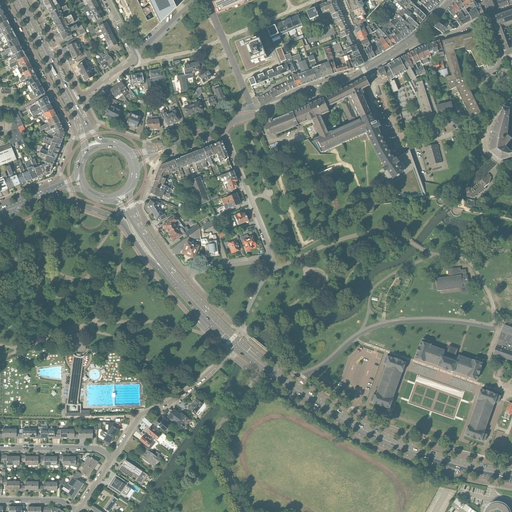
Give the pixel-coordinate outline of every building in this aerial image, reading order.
[(42,0),(50,14),(60,9),(56,1),(58,0),(57,0),(42,0)] [(157,26),(175,9),(171,0),(123,0),(142,40),(157,26)] [(327,0),(328,2),(320,6),(323,12),(327,11),(329,10),(331,16),(341,12),(335,0),(327,0)] [(344,0),(350,14),(349,15),(355,29),(356,29),(363,24),(366,20),(365,20),(364,16),(366,15),(364,9),(365,9),(364,5),(369,3),(369,4),(371,10),(376,8),(374,2),(373,3),(373,1),(376,0),(377,0),(378,1),(379,3),(386,1),(385,0),(344,0)] [(402,10),(404,12),(409,16),(411,13),(408,10),(407,9),(397,0),(395,0),(393,3),(400,9),(402,11),(402,10)] [(415,13),(418,9),(414,6),(408,0),(397,0),(407,9),(408,10),(410,8),(415,13)] [(430,13),(434,8),(427,0),(422,0),(420,3),(430,13)] [(459,0),(455,4),(460,11),(465,8),(459,0)] [(471,6),(473,9),(475,8),(470,0),(459,0),(465,8),(466,10),(467,9),(471,6),(470,6),(471,6)] [(480,6),(479,4),(476,1),(475,0),(470,0),(475,8),(476,8),(480,6)] [(484,4),(483,2),(479,4),(484,15),(495,11),(496,10),(492,0),(491,0),(489,2),(484,4)] [(496,0),(497,2),(499,7),(500,9),(509,5),(507,0),(496,0)] [(88,12),(97,7),(95,1),(87,5),(85,6),(88,12)] [(457,16),(459,15),(462,13),(460,11),(455,4),(452,6),(450,7),(457,16)] [(53,21),(62,16),(61,13),(68,10),(66,6),(60,9),(50,14),(53,21)] [(480,16),(484,15),(480,6),(476,8),(477,10),(480,16)] [(87,16),(88,18),(90,17),(93,16),(100,12),(97,7),(88,12),(89,15),(87,16)] [(458,18),(457,16),(450,7),(447,10),(455,20),(458,18)] [(315,8),(306,12),(310,21),(319,17),(315,8)] [(419,26),(423,21),(418,17),(416,19),(414,16),(416,14),(415,13),(410,8),(408,10),(411,13),(409,16),(411,19),(414,21),(419,26)] [(460,11),(462,13),(459,15),(457,16),(458,18),(463,26),(467,23),(472,21),(468,14),(467,11),(466,10),(465,8),(460,11)] [(402,17),(399,14),(402,11),(400,9),(396,13),(398,15),(395,17),(412,33),(415,30),(406,21),(402,17)] [(418,17),(423,21),(426,17),(418,9),(415,13),(416,14),(418,17)] [(411,19),(409,16),(404,12),(402,10),(402,11),(399,14),(402,17),(406,21),(415,30),(417,28),(419,26),(414,21),(411,19)] [(472,12),(468,14),(472,21),(476,19),(477,18),(480,16),(477,10),(473,12),(472,12)] [(511,10),(492,18),(506,56),(511,53),(511,10)] [(100,12),(93,16),(94,18),(96,21),(103,18),(100,12)] [(344,20),(341,12),(331,16),(333,19),(334,19),(335,21),(334,21),(336,24),(336,23),(339,22),(344,20)] [(53,21),(56,27),(72,19),(70,15),(63,19),(62,16),(53,21)] [(290,19),(295,30),(303,26),(302,25),(303,24),(301,20),(302,20),(299,15),(290,19)] [(405,39),(412,33),(395,17),(393,19),(390,22),(391,23),(393,26),(396,29),(405,39)] [(60,34),(69,29),(67,26),(74,23),(72,19),(56,27),(60,34)] [(295,30),(290,19),(282,22),(287,33),(295,30)] [(344,32),(349,30),(344,20),(339,22),(336,23),(338,27),(341,26),(343,31),(340,32),(341,34),(344,32)] [(356,29),(358,34),(369,25),(366,20),(363,24),(356,29)] [(0,31),(10,26),(7,21),(0,24),(0,31)] [(368,36),(376,32),(380,29),(373,21),(370,24),(370,25),(369,25),(358,34),(361,42),(367,38),(366,37),(368,36)] [(386,29),(385,28),(387,25),(391,23),(390,22),(389,21),(385,24),(384,21),(379,26),(382,30),(382,31),(386,36),(394,46),(397,44),(390,35),(387,31),(386,29)] [(447,29),(447,28),(450,32),(456,29),(450,24),(447,21),(443,27),(447,29)] [(279,36),(287,33),(282,22),(275,25),(279,36)] [(98,27),(101,33),(109,29),(106,23),(98,27)] [(443,34),(445,31),(447,29),(443,27),(438,23),(437,24),(433,27),(438,31),(443,34)] [(76,25),(69,29),(60,34),(63,40),(65,39),(66,41),(67,41),(72,39),(71,36),(71,35),(74,34),(73,32),(78,29),(76,25)] [(281,39),(279,36),(275,25),(267,29),(272,40),(273,42),(281,39)] [(400,42),(394,33),(392,34),(390,32),(391,32),(389,30),(390,29),(387,25),(385,28),(386,29),(387,31),(390,35),(397,44),(400,42)] [(0,38),(1,38),(13,32),(10,26),(0,31),(0,38)] [(102,35),(104,38),(111,34),(109,29),(101,33),(99,34),(96,35),(95,35),(96,37),(96,38),(100,36),(102,35)] [(385,52),(391,48),(383,38),(386,36),(382,31),(380,29),(376,32),(382,39),(379,41),(385,52)] [(400,42),(405,39),(396,29),(392,31),(394,33),(400,42)] [(341,39),(346,37),(351,34),(349,30),(344,32),(341,34),(339,35),(336,36),(337,38),(340,37),(341,39)] [(6,43),(16,39),(13,32),(1,38),(2,40),(1,41),(2,43),(3,43),(4,44),(6,43)] [(447,86),(467,80),(465,78),(462,78),(454,50),(461,48),(462,50),(463,52),(464,53),(466,50),(467,51),(468,51),(470,52),(471,51),(479,68),(487,64),(479,49),(483,47),(478,32),(442,42),(445,51),(443,51),(443,53),(446,64),(448,64),(451,75),(449,76),(445,77),(447,86)] [(107,43),(114,39),(111,34),(104,38),(107,43)] [(350,48),(356,46),(351,34),(346,37),(348,43),(345,45),(346,49),(350,48)] [(391,48),(394,46),(386,36),(383,38),(391,48)] [(382,54),(385,52),(379,41),(377,37),(374,39),(376,44),(377,47),(382,54)] [(70,53),(81,48),(83,47),(82,44),(79,45),(77,42),(75,38),(67,43),(68,46),(67,47),(67,48),(66,49),(67,50),(68,51),(70,53)] [(370,43),(368,40),(367,38),(361,42),(363,46),(366,45),(368,44),(370,43)] [(7,44),(2,46),(5,52),(19,45),(16,39),(6,43),(7,44)] [(114,39),(107,43),(105,44),(109,52),(118,47),(114,39)] [(255,42),(246,46),(252,63),(267,57),(261,40),(255,42)] [(302,40),(295,43),(297,49),(304,46),(302,40)] [(438,72),(445,98),(450,97),(447,86),(445,77),(449,76),(446,64),(443,53),(439,53),(435,42),(428,45),(431,61),(434,73),(438,72)] [(9,54),(11,57),(22,51),(19,45),(5,52),(1,54),(2,57),(9,54)] [(429,62),(431,61),(428,45),(421,47),(415,50),(421,61),(422,64),(425,63),(426,63),(427,64),(430,63),(429,62)] [(285,56),(281,47),(276,49),(281,62),(286,60),(285,56)] [(336,68),(334,63),(332,58),(328,47),(323,49),(328,61),(328,62),(330,65),(334,74),(338,73),(348,70),(344,57),(340,58),(342,66),(336,68)] [(373,49),(372,47),(369,48),(365,50),(370,61),(376,57),(373,49)] [(376,57),(382,54),(377,47),(373,49),(376,57)] [(84,54),(85,53),(87,57),(92,54),(90,51),(87,52),(81,48),(70,53),(70,54),(70,55),(71,57),(72,57),(73,59),(84,54)] [(354,69),(359,67),(355,59),(353,53),(350,48),(346,49),(354,69)] [(348,70),(354,69),(346,49),(342,51),(344,57),(348,70)] [(415,71),(418,76),(419,76),(425,73),(426,72),(423,66),(419,67),(417,63),(421,61),(415,50),(410,53),(416,65),(418,69),(415,71)] [(8,62),(10,65),(25,57),(22,51),(11,57),(10,57),(12,60),(8,62)] [(355,59),(361,56),(358,51),(353,53),(355,59)] [(102,53),(100,55),(108,65),(113,62),(113,61),(116,59),(112,55),(109,57),(106,53),(104,55),(102,53)] [(413,66),(416,65),(410,53),(407,55),(413,66)] [(305,60),(302,62),(299,54),(293,57),(292,57),(290,54),(288,55),(285,56),(286,60),(291,73),(293,76),(297,88),(303,85),(310,83),(317,80),(313,68),(312,67),(309,69),(305,60)] [(103,69),(108,65),(100,55),(98,56),(100,58),(96,60),(101,66),(99,67),(102,70),(103,69)] [(334,74),(330,65),(328,62),(318,66),(313,55),(308,57),(312,67),(313,68),(317,80),(322,78),(334,74)] [(418,76),(415,71),(413,66),(407,55),(404,57),(415,78),(416,77),(418,76)] [(355,59),(359,67),(363,64),(364,64),(364,63),(361,56),(355,59)] [(16,66),(18,68),(28,63),(25,57),(10,65),(9,66),(10,69),(16,66)] [(393,79),(403,74),(406,72),(411,80),(414,78),(415,78),(404,57),(396,61),(384,67),(387,76),(389,81),(394,93),(399,91),(394,80),(394,81),(393,79)] [(81,75),(92,69),(91,66),(89,66),(88,67),(85,62),(76,66),(79,72),(80,75),(81,75)] [(191,64),(193,74),(195,73),(196,73),(196,72),(197,72),(197,71),(199,71),(200,71),(205,68),(202,62),(199,64),(198,63),(191,64)] [(277,68),(280,75),(282,74),(290,72),(286,62),(281,63),(282,66),(277,68)] [(20,75),(31,69),(28,63),(18,68),(17,68),(20,75)] [(186,79),(193,78),(193,74),(191,64),(184,65),(184,68),(183,68),(184,75),(179,76),(182,89),(180,90),(180,93),(188,91),(186,79)] [(375,73),(375,74),(374,74),(376,76),(377,75),(377,76),(378,76),(379,76),(380,75),(379,75),(380,75),(382,79),(383,78),(383,79),(387,76),(384,67),(378,71),(377,72),(375,73)] [(268,72),(271,79),(273,78),(280,75),(277,68),(268,72)] [(20,83),(24,81),(35,75),(31,69),(20,75),(22,78),(19,80),(20,83)] [(91,74),(94,72),(92,69),(81,75),(84,82),(85,81),(85,82),(88,81),(88,80),(93,77),(91,74)] [(146,79),(148,91),(152,90),(151,82),(161,80),(166,79),(165,72),(160,73),(160,70),(149,72),(150,78),(146,79)] [(208,72),(199,77),(203,84),(209,80),(208,79),(212,76),(210,74),(209,74),(208,72)] [(258,76),(261,83),(264,82),(271,79),(268,72),(258,76)] [(135,75),(137,86),(137,88),(144,87),(142,74),(135,75)] [(29,86),(38,81),(35,75),(24,81),(26,83),(27,82),(29,86)] [(133,86),(137,86),(135,75),(131,76),(131,77),(128,78),(129,81),(129,84),(131,86),(133,86)] [(261,83),(258,76),(249,80),(251,87),(261,83)] [(370,86),(367,81),(371,79),(370,79),(371,78),(370,76),(369,77),(369,76),(366,78),(354,84),(351,85),(351,86),(324,99),(309,105),(309,106),(294,113),(293,112),(293,113),(272,121),(272,120),(271,120),(270,121),(270,122),(264,125),(268,136),(274,134),(274,136),(296,127),(296,128),(298,128),(299,128),(300,127),(299,126),(309,122),(313,120),(315,125),(313,126),(316,132),(318,132),(320,137),(314,139),(315,141),(317,144),(321,153),(323,152),(324,153),(347,142),(354,139),(367,134),(367,135),(369,138),(370,141),(374,150),(377,156),(380,161),(383,166),(384,167),(382,168),(385,172),(384,174),(388,180),(393,179),(393,180),(404,172),(403,172),(404,172),(405,170),(406,168),(402,162),(400,162),(397,158),(395,159),(394,158),(389,149),(386,144),(383,137),(382,135),(379,128),(381,127),(379,122),(377,123),(377,121),(375,122),(372,116),(374,115),(364,94),(367,93),(365,89),(370,86)] [(291,90),(297,88),(293,76),(286,79),(287,82),(291,90)] [(414,78),(411,80),(409,81),(416,93),(418,92),(415,83),(414,78)] [(447,86),(450,97),(451,102),(436,106),(438,115),(439,115),(439,116),(447,113),(454,111),(456,115),(467,110),(472,119),(482,114),(466,83),(468,82),(467,80),(447,86)] [(32,92),(41,88),(38,81),(29,86),(27,87),(30,93),(32,92)] [(415,83),(418,92),(424,121),(434,118),(422,81),(415,83)] [(283,94),(291,90),(287,82),(280,86),(281,86),(283,94)] [(116,86),(121,94),(123,95),(125,93),(126,92),(131,97),(130,99),(136,99),(133,95),(130,90),(129,89),(127,87),(125,88),(121,83),(116,86)] [(213,96),(217,106),(219,105),(227,102),(226,99),(224,100),(218,85),(213,87),(214,90),(213,90),(215,94),(214,95),(214,96),(213,96)] [(119,96),(121,94),(116,86),(109,92),(112,95),(113,95),(115,98),(118,95),(119,96)] [(32,92),(35,99),(44,94),(41,88),(32,92)] [(280,96),(276,88),(273,89),(269,91),(270,92),(273,99),(280,96)] [(216,107),(217,106),(213,96),(209,98),(209,97),(206,98),(207,99),(206,99),(210,109),(213,108),(216,107)] [(261,105),(265,103),(262,96),(257,99),(261,105)] [(29,110),(31,114),(49,104),(46,97),(34,103),(36,106),(29,110)] [(105,116),(116,121),(121,110),(115,107),(118,101),(111,99),(109,97),(107,99),(106,99),(104,100),(107,102),(111,104),(105,116)] [(202,111),(201,107),(202,107),(200,101),(197,102),(195,98),(192,100),(194,104),(191,105),(194,114),(198,112),(198,113),(199,113),(200,113),(200,114),(201,114),(201,113),(202,113),(202,112),(202,111)] [(185,107),(183,108),(186,117),(187,117),(187,118),(188,118),(189,118),(190,117),(190,116),(190,115),(194,114),(191,105),(188,106),(186,102),(183,103),(185,107)] [(39,114),(40,116),(52,110),(49,104),(31,114),(32,117),(39,114)] [(510,107),(510,104),(505,104),(504,107),(492,131),(489,151),(490,153),(499,159),(501,160),(511,157),(511,139),(511,140),(511,139),(511,137),(510,137),(508,135),(510,107)] [(169,114),(173,124),(177,123),(176,122),(179,121),(178,119),(176,111),(175,111),(174,107),(170,109),(172,113),(169,114)] [(170,126),(173,124),(169,114),(167,115),(165,109),(164,109),(161,111),(163,116),(166,124),(167,126),(169,125),(170,126)] [(36,120),(38,125),(43,122),(55,116),(52,110),(40,116),(41,117),(38,118),(36,120)] [(126,118),(128,118),(126,125),(136,129),(137,127),(136,127),(140,117),(130,113),(130,114),(128,113),(126,118)] [(55,116),(43,122),(45,125),(38,129),(40,132),(44,130),(59,122),(55,116)] [(52,133),(62,128),(59,122),(44,130),(46,133),(49,131),(50,133),(52,133)] [(20,134),(26,131),(23,125),(18,128),(20,134)] [(52,136),(62,140),(64,133),(62,128),(52,133),(52,136)] [(42,139),(60,146),(62,140),(52,136),(51,136),(50,139),(45,137),(44,138),(43,138),(42,139)] [(60,146),(42,139),(40,139),(39,140),(43,141),(42,144),(47,145),(45,148),(58,152),(60,146)] [(308,140),(296,146),(315,170),(328,164),(343,158),(343,155),(321,154),(320,154),(321,153),(317,144),(315,141),(311,143),(308,140)] [(227,173),(233,171),(230,165),(228,166),(226,162),(229,161),(222,144),(220,142),(216,144),(222,159),(221,159),(223,164),(227,173)] [(279,148),(277,143),(268,147),(269,151),(279,148)] [(220,165),(223,164),(221,159),(222,159),(216,144),(209,147),(213,159),(214,159),(215,162),(219,161),(219,163),(220,165)] [(430,166),(442,163),(437,144),(425,147),(430,166)] [(211,160),(213,159),(209,147),(203,149),(208,163),(209,166),(213,165),(211,160)] [(0,165),(16,160),(11,148),(0,152),(0,165)] [(40,154),(55,159),(58,152),(45,148),(44,151),(40,150),(39,151),(39,153),(40,154)] [(206,164),(208,163),(203,149),(196,152),(201,162),(202,164),(203,169),(203,168),(207,167),(206,164)] [(409,150),(397,158),(400,162),(402,162),(406,168),(405,170),(404,172),(403,172),(404,172),(393,180),(388,183),(391,187),(394,190),(398,193),(403,195),(407,197),(412,197),(417,197),(421,196),(426,195),(409,150)] [(202,164),(201,162),(196,152),(191,154),(194,164),(195,165),(195,164),(196,167),(201,166),(201,165),(202,164)] [(53,165),(55,159),(40,154),(39,157),(42,158),(41,161),(44,162),(53,165)] [(189,166),(194,164),(191,154),(186,156),(189,166)] [(179,159),(186,175),(187,177),(190,176),(188,169),(190,168),(189,166),(186,156),(179,159)] [(44,175),(40,166),(39,164),(36,165),(34,159),(32,160),(31,161),(37,177),(44,175)] [(183,176),(186,175),(179,159),(174,161),(181,179),(183,182),(185,181),(183,176)] [(37,177),(31,161),(25,163),(31,180),(37,177)] [(177,181),(178,181),(181,179),(174,161),(167,164),(171,175),(172,174),(174,173),(177,181)] [(40,166),(44,175),(49,173),(51,171),(53,165),(44,162),(45,164),(40,166)] [(170,187),(171,187),(173,186),(172,182),(174,181),(171,175),(167,164),(162,166),(168,182),(170,187)] [(8,166),(5,167),(9,176),(14,187),(20,185),(16,175),(13,177),(8,166)] [(25,182),(31,180),(27,169),(24,170),(22,166),(19,167),(19,168),(25,182)] [(156,176),(168,182),(162,166),(160,166),(159,167),(156,176)] [(20,185),(25,182),(19,168),(17,169),(16,169),(17,173),(15,174),(16,175),(20,185)] [(7,189),(14,187),(9,176),(6,176),(4,171),(1,172),(3,179),(7,189)] [(224,182),(235,177),(233,171),(227,173),(217,177),(218,180),(219,181),(223,179),(224,182)] [(477,196),(486,189),(485,188),(489,184),(491,177),(488,174),(479,182),(472,188),(470,189),(468,187),(463,192),(465,194),(465,195),(466,196),(474,198),(477,196)] [(171,189),(171,187),(170,187),(168,182),(156,176),(154,181),(171,189)] [(205,189),(204,187),(200,177),(189,181),(189,182),(195,197),(197,203),(201,205),(210,202),(210,201),(208,198),(205,189)] [(235,177),(224,182),(223,182),(225,185),(224,186),(226,189),(227,188),(229,191),(236,189),(235,187),(236,187),(234,182),(237,181),(235,177)] [(154,181),(152,187),(164,192),(169,195),(171,189),(154,181)] [(164,192),(152,187),(149,194),(153,195),(153,196),(161,199),(163,195),(164,195),(163,196),(168,198),(169,195),(164,192)] [(220,205),(221,206),(238,199),(236,194),(232,195),(231,195),(230,196),(229,196),(225,198),(221,199),(221,200),(222,204),(220,205)] [(148,209),(150,209),(155,216),(154,218),(154,219),(157,219),(163,215),(160,211),(160,209),(162,205),(163,202),(153,198),(152,201),(150,201),(147,208),(148,209)] [(238,199),(221,206),(221,207),(224,206),(225,210),(228,209),(229,209),(229,208),(240,204),(238,199)] [(234,215),(238,225),(245,222),(247,223),(248,220),(246,219),(245,217),(243,214),(242,215),(241,213),(237,215),(236,214),(234,215)] [(169,234),(181,224),(180,223),(175,226),(173,223),(177,221),(174,217),(170,220),(169,219),(167,221),(166,221),(167,223),(162,226),(163,227),(163,228),(163,229),(165,229),(165,230),(166,230),(166,231),(167,232),(168,233),(169,234)] [(203,226),(203,232),(214,225),(212,221),(208,222),(203,226)] [(181,224),(169,234),(169,235),(169,236),(170,236),(171,237),(170,237),(171,238),(170,239),(171,240),(172,241),(173,241),(184,233),(182,230),(184,228),(181,224)] [(197,225),(184,233),(187,237),(199,229),(197,225)] [(63,229),(61,228),(44,242),(46,288),(90,283),(103,264),(100,261),(87,280),(73,283),(55,284),(50,283),(49,281),(48,242),(63,229)] [(207,257),(213,256),(218,255),(217,244),(219,244),(216,235),(212,235),(213,240),(210,241),(207,241),(207,239),(201,240),(202,246),(205,246),(207,257)] [(245,246),(244,247),(245,250),(246,250),(247,251),(253,249),(252,246),(255,245),(255,244),(256,243),(255,242),(254,242),(253,239),(254,238),(253,237),(252,236),(248,237),(247,237),(245,237),(245,238),(242,239),(245,246)] [(228,242),(224,243),(227,249),(229,248),(232,253),(240,250),(236,240),(235,241),(228,243),(228,242)] [(194,244),(187,241),(182,253),(193,258),(198,246),(197,245),(194,243),(194,244)] [(467,287),(469,287),(467,275),(466,275),(466,270),(461,270),(460,268),(448,269),(449,277),(436,279),(438,291),(460,288),(461,291),(461,292),(462,293),(463,293),(464,293),(465,293),(466,293),(467,292),(467,291),(467,290),(467,287)] [(511,361),(511,327),(504,325),(500,337),(497,343),(493,355),(511,361)] [(425,361),(438,366),(444,368),(443,369),(448,371),(448,370),(454,372),(454,371),(467,376),(468,377),(470,377),(477,380),(478,375),(479,375),(481,368),(482,363),(483,360),(476,358),(475,361),(473,360),(473,361),(460,356),(456,355),(458,350),(449,346),(447,352),(444,350),(431,346),(431,345),(428,344),(429,342),(423,339),(422,342),(421,342),(419,347),(417,353),(415,358),(422,361),(424,361),(425,362),(425,361)] [(404,370),(477,396),(481,387),(488,389),(487,391),(492,392),(494,387),(482,382),(481,383),(477,382),(469,379),(470,377),(468,377),(467,378),(453,373),(454,372),(448,370),(448,371),(443,369),(444,368),(438,366),(438,368),(423,363),(424,361),(422,361),(421,362),(415,360),(397,354),(395,359),(400,361),(401,360),(407,362),(404,370)] [(74,355),(73,355),(72,356),(72,357),(73,358),(67,404),(65,404),(65,414),(69,414),(69,416),(90,416),(90,410),(81,410),(81,404),(78,404),(78,402),(83,359),(84,359),(84,358),(84,357),(84,356),(81,357),(79,357),(76,356),(74,355)] [(386,367),(377,394),(377,393),(376,396),(373,395),(370,402),(373,403),(378,405),(385,407),(390,409),(393,399),(392,399),(402,372),(406,363),(401,361),(400,361),(395,359),(394,358),(394,359),(389,357),(386,356),(384,363),(387,364),(386,367)] [(485,431),(494,405),(495,403),(498,404),(501,396),(498,395),(493,393),(492,392),(487,391),(486,390),(481,389),(477,399),(478,399),(469,425),(468,425),(465,435),(469,437),(477,440),(482,441),(485,442),(487,435),(484,434),(485,431)] [(188,409),(195,415),(195,414),(198,417),(202,412),(205,409),(201,406),(202,405),(195,400),(195,401),(194,400),(192,403),(192,404),(188,409)] [(169,412),(186,425),(188,423),(187,422),(189,420),(181,413),(180,415),(173,410),(172,411),(170,410),(169,412)] [(184,428),(186,425),(169,412),(167,414),(169,416),(167,417),(174,422),(172,424),(181,430),(183,428),(184,428)] [(153,424),(157,427),(157,426),(160,428),(159,428),(164,432),(165,431),(167,433),(171,428),(169,427),(169,426),(166,423),(167,423),(163,419),(160,422),(157,420),(153,424)] [(106,433),(113,438),(118,430),(113,427),(113,423),(105,422),(105,425),(108,425),(108,431),(106,433)] [(153,426),(151,428),(150,428),(146,432),(152,438),(153,437),(156,440),(156,439),(157,440),(161,436),(160,435),(159,434),(160,432),(153,426)] [(57,439),(57,430),(57,428),(55,428),(55,430),(55,434),(54,433),(54,429),(47,429),(47,438),(54,438),(54,439),(57,439)] [(3,437),(9,437),(9,429),(2,429),(2,433),(0,433),(0,436),(0,438),(3,438),(3,437)] [(19,439),(19,435),(16,435),(16,429),(9,429),(9,437),(16,437),(16,439),(19,439)] [(22,437),(29,437),(29,429),(22,429),(22,435),(19,435),(19,439),(22,439),(22,437)] [(36,439),(38,439),(38,433),(36,433),(36,429),(29,429),(29,437),(36,438),(36,439)] [(41,438),(47,438),(47,429),(40,429),(40,433),(38,433),(38,439),(41,439),(41,438)] [(60,438),(67,438),(67,430),(60,430),(57,430),(57,439),(60,439),(60,438)] [(74,439),(76,439),(76,434),(74,434),(74,430),(67,430),(67,438),(74,438),(74,439)] [(79,438),(85,438),(86,430),(79,430),(78,434),(76,434),(76,439),(79,439),(79,438)] [(113,438),(106,433),(102,430),(100,433),(100,436),(105,439),(103,441),(108,445),(113,438)] [(139,440),(147,447),(152,442),(145,436),(143,438),(142,437),(139,440)] [(161,460),(160,459),(157,457),(156,456),(148,451),(142,459),(150,465),(153,467),(156,463),(157,464),(161,460)] [(6,466),(13,466),(13,457),(7,457),(7,455),(4,455),(4,461),(4,465),(6,465),(6,466)] [(19,461),(22,461),(22,455),(19,455),(19,457),(13,457),(13,466),(19,466),(19,461)] [(25,466),(32,466),(32,457),(25,457),(25,455),(22,455),(22,461),(25,461),(25,466)] [(38,461),(41,461),(41,456),(38,456),(38,457),(32,457),(32,466),(38,466),(38,461)] [(44,466),(50,466),(50,457),(44,457),(44,456),(41,456),(41,461),(44,461),(44,466)] [(57,461),(60,461),(60,456),(57,456),(57,457),(50,457),(50,466),(57,466),(57,461)] [(62,466),(69,466),(69,457),(63,457),(63,456),(60,456),(60,461),(62,461),(62,466)] [(69,457),(69,466),(76,466),(76,461),(78,462),(78,459),(78,456),(75,456),(75,457),(69,457)] [(85,464),(92,469),(97,462),(88,456),(84,461),(86,462),(85,464)] [(118,470),(127,476),(130,478),(134,474),(138,476),(135,481),(141,485),(147,475),(133,466),(124,461),(118,470)] [(92,469),(85,464),(83,463),(80,467),(83,469),(81,472),(82,473),(81,473),(87,477),(92,469)] [(72,487),(78,491),(83,484),(77,481),(80,477),(74,474),(70,481),(74,484),(72,487)] [(117,491),(122,494),(123,494),(126,496),(131,489),(127,487),(129,485),(120,479),(118,483),(117,482),(116,482),(115,482),(114,483),(114,484),(113,485),(114,486),(114,487),(118,490),(117,491)] [(6,490),(13,490),(13,480),(9,480),(9,481),(6,481),(6,480),(3,480),(3,485),(6,485),(6,490)] [(19,492),(22,492),(22,486),(19,486),(19,481),(17,481),(17,480),(13,480),(13,490),(19,490),(19,492)] [(73,499),(78,491),(72,487),(69,485),(63,480),(60,480),(60,481),(60,487),(63,487),(70,491),(68,495),(73,499)] [(25,490),(31,490),(31,481),(27,481),(27,482),(25,482),(25,486),(22,486),(22,492),(25,492),(25,490)] [(38,492),(41,492),(41,486),(38,486),(38,482),(36,482),(36,481),(31,481),(31,490),(38,490),(38,492)] [(44,491),(50,491),(50,481),(46,481),(46,482),(44,482),(44,486),(41,486),(41,492),(44,492),(44,491)] [(57,487),(60,487),(60,481),(57,481),(57,482),(55,482),(55,481),(50,481),(50,491),(57,491),(57,487)] [(101,511),(108,511),(115,504),(124,510),(127,505),(113,496),(104,509),(101,511)] [(509,511),(508,509),(506,507),(505,505),(503,504),(500,503),(498,503),(496,503),(493,503),(491,504),(489,506),(487,507),(486,509),(485,511),(484,511),(509,511)]
